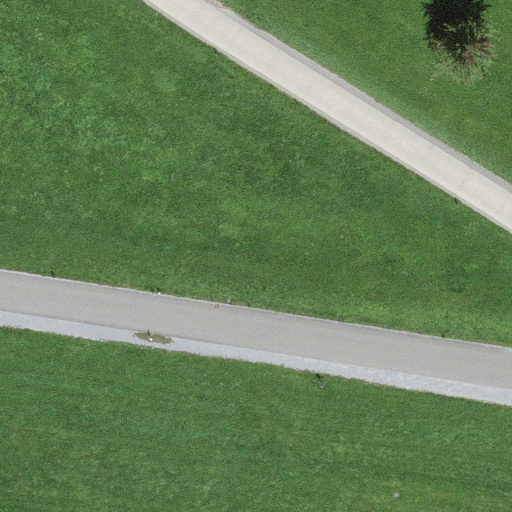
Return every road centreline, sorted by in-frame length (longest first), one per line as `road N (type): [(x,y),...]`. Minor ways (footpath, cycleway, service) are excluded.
road 1 (unclassified): [(511,374),(0,298)]
road 2 (residential): [(511,216),(174,0)]
